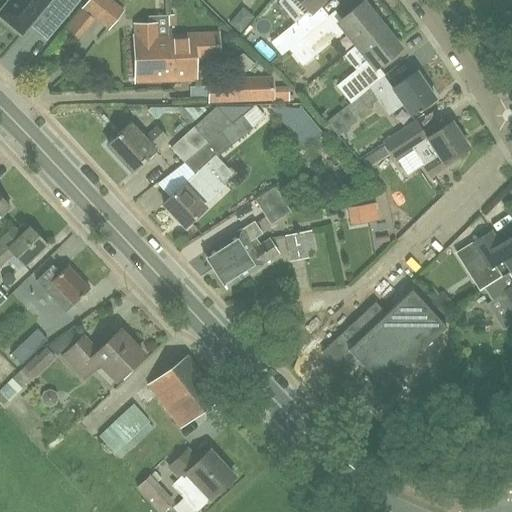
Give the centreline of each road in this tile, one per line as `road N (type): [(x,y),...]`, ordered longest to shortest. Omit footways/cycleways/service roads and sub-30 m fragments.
road 1 (primary): [(392,511),(290,422),(0,111)]
road 2 (residential): [(499,117),(417,0)]
